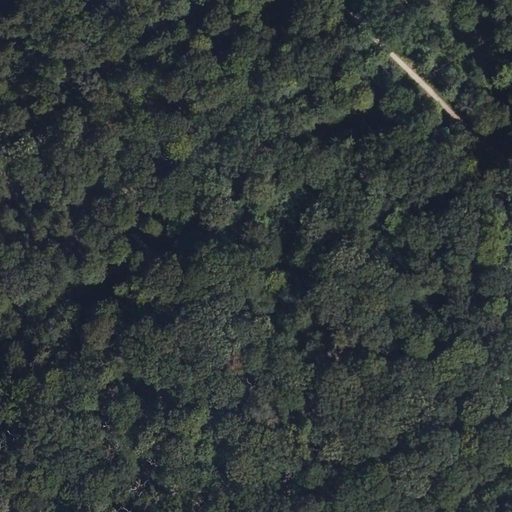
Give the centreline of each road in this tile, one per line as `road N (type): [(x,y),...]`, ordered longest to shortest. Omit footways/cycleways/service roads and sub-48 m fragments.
road 1 (track): [(409,70),(0,324)]
road 2 (unknown): [(409,70),(511,172)]
